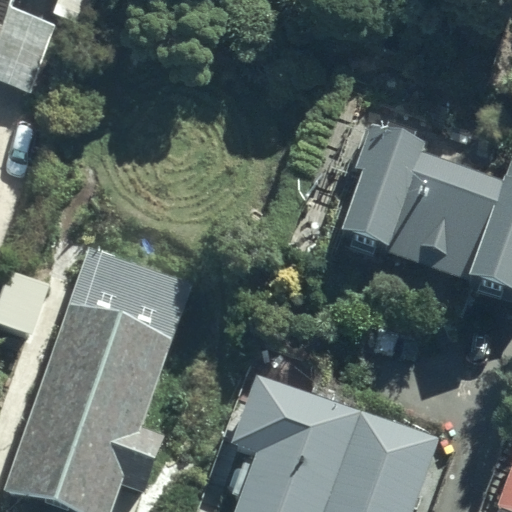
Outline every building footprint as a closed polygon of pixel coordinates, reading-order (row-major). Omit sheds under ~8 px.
[(0,0),(0,83),(35,96),(68,0),(0,0)] [(429,143),(377,125),(360,167),(369,171),(345,230),(472,281),(476,271),(511,284),(511,157),(502,182),(425,151),(429,143)] [(195,284),(91,248),(8,492),(67,511),(113,511),(124,482),(148,490),(166,439),(145,432),(195,284)] [(418,511),(444,438),(259,374),(234,445),(256,453),(252,465),(243,461),(233,491),(245,496),(238,511),(418,511)] [(511,511),(511,466),(495,511),(511,511)]
